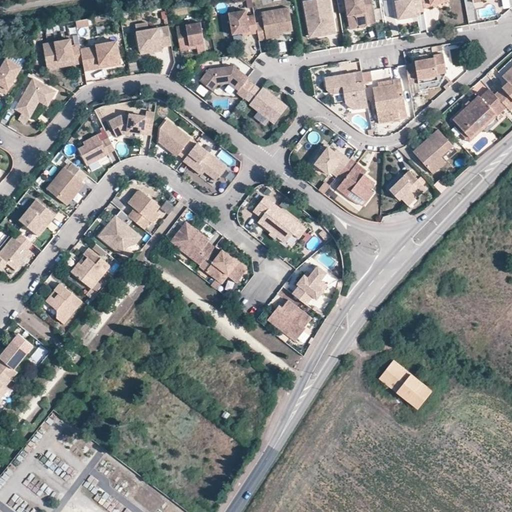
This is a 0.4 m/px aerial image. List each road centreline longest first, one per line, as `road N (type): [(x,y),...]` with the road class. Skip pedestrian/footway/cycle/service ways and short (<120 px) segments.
road 1 (residential): [(315,106),(294,75),(308,61),(461,33),(481,39),(479,67),(403,137),(372,144),(352,135)]
road 2 (residential): [(13,305),(127,167),(157,170),(218,218)]
road 3 (residential): [(262,161),(172,92),(147,84),(91,96),(38,156)]
road 4 (tertiary): [(233,511),(372,283)]
road 5 (tertiary): [(416,240),(511,145)]
